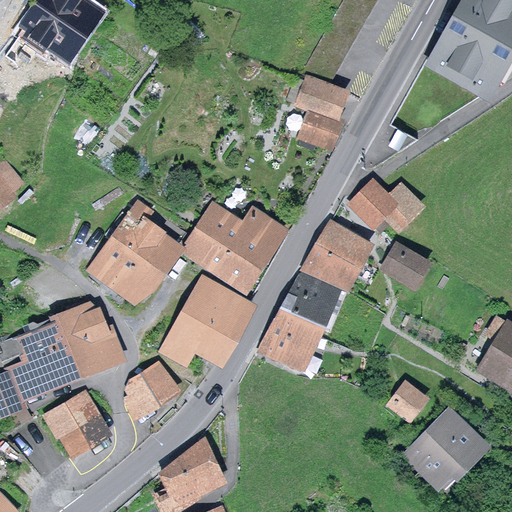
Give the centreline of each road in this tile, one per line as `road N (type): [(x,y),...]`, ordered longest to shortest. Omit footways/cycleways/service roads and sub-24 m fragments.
road 1 (primary): [(83,511),(205,407),(323,196)]
road 2 (primary): [(323,196),(434,0)]
road 3 (residential): [(41,511),(39,498),(53,482),(86,480),(120,452),(116,397),(133,345)]
road 4 (residential): [(323,196),(365,179),(511,87)]
road 5 (residential): [(133,345),(115,313),(73,273),(0,239)]
